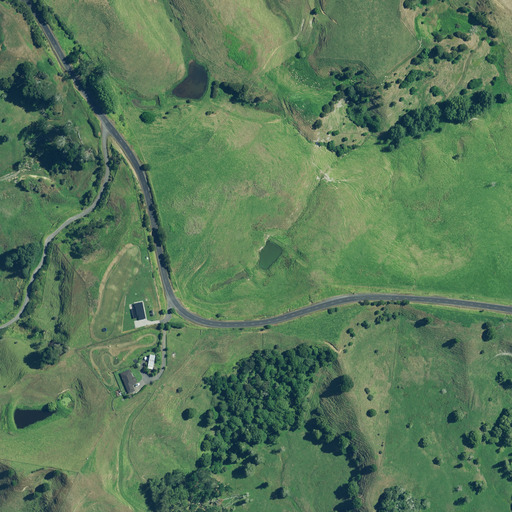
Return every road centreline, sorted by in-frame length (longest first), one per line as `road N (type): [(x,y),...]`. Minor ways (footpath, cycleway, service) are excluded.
road 1 (tertiary): [(511,309),(365,297),(262,322),(195,318),(168,288),(145,184),(110,126)]
road 2 (unclassified): [(110,126),(108,172),(96,204),(47,242),(24,307),(0,328)]
road 3 (tertiary): [(110,126),(24,0)]
